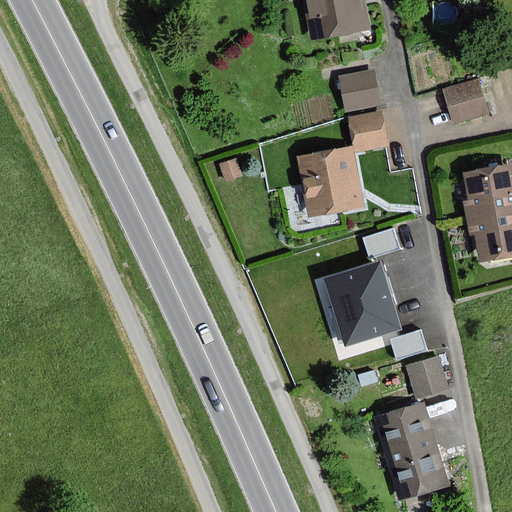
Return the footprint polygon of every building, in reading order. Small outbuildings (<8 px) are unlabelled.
[(304,0),(312,40),(368,28),(362,0),(304,0)] [(374,70),(340,75),(345,112),(379,106),(374,70)] [(480,82),(444,91),(453,124),(489,115),(480,82)] [(382,113),(349,119),(350,123),(354,148),(301,157),(310,216),(365,207),(356,152),(388,147),(382,113)] [(468,203),(463,204),(466,219),(511,210),(511,177),(510,166),(463,175),(468,203)] [(511,254),(511,210),(466,219),(469,234),(474,233),(479,261),(511,254)] [(399,249),(393,230),(364,238),(369,257),(399,249)] [(400,328),(380,264),(327,280),(347,345),(400,328)] [(427,350),(421,330),(391,339),(397,358),(427,350)] [(451,391),(442,357),(408,366),(418,400),(451,391)] [(427,402),(376,418),(402,501),(452,485),(427,402)]
